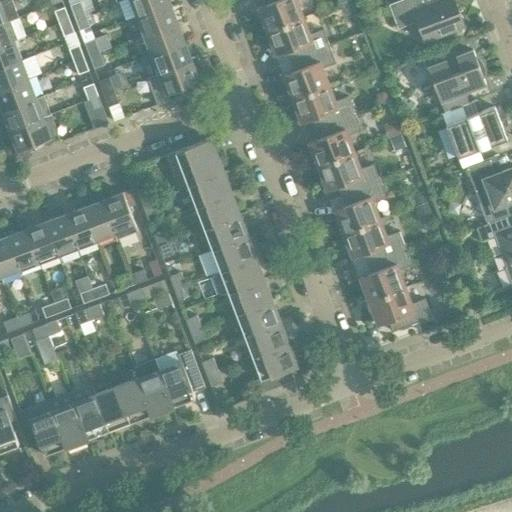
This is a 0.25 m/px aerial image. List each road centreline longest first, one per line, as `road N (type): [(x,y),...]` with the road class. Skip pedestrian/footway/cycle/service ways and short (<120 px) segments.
road 1 (residential): [(16,511),(351,381)]
road 2 (residential): [(351,381),(243,101)]
road 3 (residential): [(0,192),(243,101)]
road 4 (residential): [(351,381),(511,324)]
